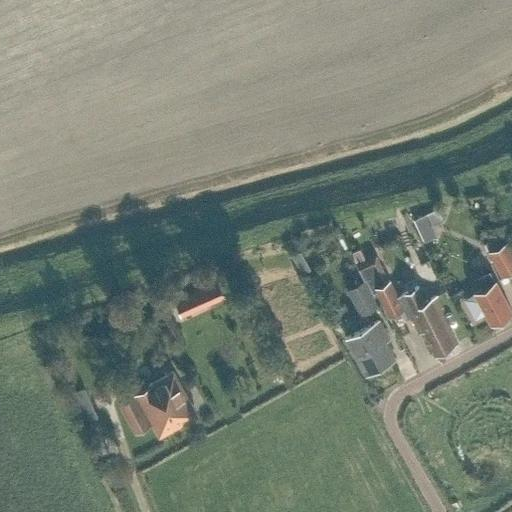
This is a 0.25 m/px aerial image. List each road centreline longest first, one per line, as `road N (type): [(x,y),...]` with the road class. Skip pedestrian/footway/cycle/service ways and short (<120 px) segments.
road 1 (residential): [(439,511),(391,421),(393,402),(511,333)]
road 2 (track): [(145,511),(107,392)]
